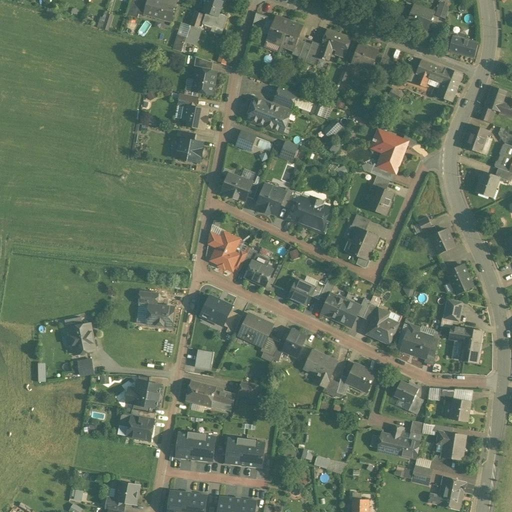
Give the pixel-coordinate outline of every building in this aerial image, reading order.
[(142,0),(132,0),(128,14),(138,17),(140,12),(139,12),(142,0)] [(149,0),(142,0),(139,12),(140,12),(146,14),(149,0)] [(169,0),(149,0),(146,14),(170,21),(176,2),(169,0)] [(223,1),(219,0),(207,0),(204,12),(207,13),(218,17),(223,1)] [(450,4),(441,1),(441,2),(437,15),(446,18),(450,4)] [(434,13),(415,5),(408,23),(427,30),(434,13)] [(115,14),(108,12),(106,18),(102,29),(110,31),(115,14)] [(204,15),(196,12),(191,26),(199,28),(204,15)] [(218,17),(207,13),(203,24),(213,27),(213,26),(224,30),(228,17),(219,14),(218,17)] [(268,17),(256,13),(253,27),(263,31),(268,17)] [(100,16),(96,27),(102,29),(106,18),(100,16)] [(290,22),(276,17),(267,40),(281,45),(290,22)] [(304,27),(290,22),(281,45),(294,50),(295,51),(299,39),(304,27)] [(199,28),(191,26),(188,37),(186,43),(196,46),(201,29),(199,28)] [(351,38),(328,30),(322,45),(333,49),(336,50),(346,53),(351,38)] [(188,37),(180,35),(180,33),(179,33),(174,50),(182,53),(185,42),(186,43),(188,37)] [(477,44),(453,37),(449,52),(473,59),(477,44)] [(305,42),(299,39),(295,51),(294,50),(293,54),(300,57),(305,42)] [(312,45),(305,42),(300,57),(298,60),(305,62),(312,45)] [(312,45),(305,62),(315,66),(319,57),(318,57),(322,45),(313,42),(312,45)] [(379,51),(360,44),(353,63),(371,70),(379,51)] [(333,49),(322,45),(318,57),(319,57),(329,61),(333,49)] [(163,52),(160,47),(153,51),(156,56),(163,52)] [(227,58),(221,56),(219,62),(225,64),(227,58)] [(213,63),(196,58),(195,66),(212,70),(213,63)] [(399,65),(383,58),(378,69),(394,76),(399,65)] [(447,69),(422,60),(418,72),(417,74),(420,75),(430,79),(441,84),(447,69)] [(346,63),(340,80),(346,82),(352,66),(346,63)] [(463,75),(447,68),(447,69),(441,84),(439,90),(437,96),(453,102),(463,75)] [(216,73),(198,69),(195,84),(198,84),(197,92),(212,94),(216,73)] [(418,72),(408,69),(404,79),(416,83),(420,75),(417,74),(418,72)] [(430,79),(420,75),(416,83),(426,87),(427,85),(430,79)] [(441,84),(430,79),(427,85),(435,88),(439,90),(441,84)] [(306,86),(299,83),(296,91),(304,94),(306,86)] [(507,91),(492,86),(485,107),(492,109),(496,111),(500,112),(503,102),(507,91)] [(297,93),(280,87),(274,101),(291,108),(297,93)] [(403,94),(394,89),(390,96),(399,101),(403,94)] [(154,90),(145,94),(149,102),(158,98),(154,90)] [(198,98),(181,95),(179,105),(187,107),(187,106),(197,108),(198,98)] [(291,112),(257,98),(249,120),(283,133),(291,112)] [(511,98),(509,104),(503,102),(500,112),(511,116),(511,98)] [(331,110),(314,104),(311,112),(328,118),(331,110)] [(197,108),(187,106),(187,107),(186,114),(187,116),(183,119),(182,126),(205,130),(206,123),(208,123),(209,117),(208,117),(209,110),(197,108)] [(492,109),(485,107),(481,120),(492,123),(494,118),(490,117),(492,109)] [(341,126),(333,120),(326,131),(334,137),(341,126)] [(489,131),(472,125),(464,148),(481,154),(489,131)] [(196,134),(178,131),(177,139),(181,139),(195,142),(196,134)] [(256,136),(242,131),(237,146),(251,151),(256,136)] [(408,142),(379,131),(376,140),(373,138),(372,140),(375,142),(371,152),(383,157),(379,166),(393,171),(396,172),(408,142)] [(195,142),(181,139),(177,159),(199,163),(200,156),(202,157),(203,150),(202,150),(203,143),(195,142)] [(298,146),(287,142),(281,156),(293,161),(298,146)] [(506,144),(496,167),(499,168),(498,169),(509,173),(509,172),(511,164),(511,146),(506,145),(506,144)] [(372,167),(364,164),(362,170),(369,173),(372,167)] [(379,166),(375,164),(371,173),(378,176),(390,181),(393,171),(379,166)] [(511,173),(509,173),(498,169),(496,176),(499,177),(499,178),(511,182),(511,178),(511,173)] [(496,176),(483,171),(483,172),(484,172),(480,184),(478,183),(479,184),(476,192),(475,191),(475,192),(495,199),(498,191),(495,190),(499,178),(499,177),(496,176)] [(253,183),(230,174),(222,192),(230,195),(230,197),(237,200),(238,198),(246,201),(247,198),(253,184),(253,183)] [(390,181),(378,176),(374,185),(377,186),(386,190),(390,181)] [(253,184),(247,198),(254,200),(259,186),(253,184)] [(285,192),(266,185),(257,207),(264,210),(263,211),(270,214),(271,212),(277,215),(281,206),(286,192),(285,192)] [(377,186),(368,208),(387,216),(393,203),(391,202),(395,193),(386,190),(377,186)] [(295,192),(286,188),(285,192),(286,192),(281,206),(289,209),(292,202),(295,192)] [(298,205),(292,220),(293,221),(320,231),(321,231),(325,221),(330,209),(322,205),(323,202),(312,198),(310,203),(300,199),(298,205)] [(289,209),(285,219),(293,222),(293,221),(292,220),(298,205),(292,202),(289,209)] [(370,220),(358,215),(353,227),(358,229),(359,228),(365,231),(370,220)] [(428,218),(419,222),(423,231),(433,226),(428,218)] [(331,223),(325,221),(321,231),(320,231),(320,232),(326,235),(331,223)] [(365,231),(359,228),(358,229),(353,241),(349,239),(344,251),(360,257),(368,261),(368,260),(378,236),(365,231)] [(447,229),(430,237),(439,254),(455,246),(447,229)] [(222,238),(211,232),(209,244),(217,248),(222,238)] [(217,248),(211,261),(233,271),(234,268),(240,255),(234,253),(239,243),(223,235),(222,238),(217,248)] [(270,263),(274,251),(263,247),(259,259),(270,263)] [(248,254),(243,264),(250,268),(253,261),(254,261),(258,252),(251,248),(248,254)] [(246,253),(242,251),(240,255),(234,268),(240,271),(243,264),(248,254),(246,253)] [(298,251),(289,253),(292,262),(301,259),(298,251)] [(368,261),(360,257),(357,265),(364,268),(368,267),(370,261),(368,260),(368,261)] [(254,261),(253,261),(250,268),(246,277),(266,286),(273,270),(272,270),(272,267),(268,265),(265,266),(254,261)] [(464,265),(448,272),(452,281),(451,282),(457,294),(466,290),(465,287),(465,286),(472,284),(464,265)] [(305,283),(298,279),(289,297),(307,306),(312,297),(315,289),(305,284),(305,283)] [(326,285),(320,297),(328,301),(331,294),(336,285),(328,281),(326,285)] [(315,289),(312,297),(319,300),(320,297),(326,285),(318,282),(315,289)] [(159,294),(141,292),(139,304),(150,305),(157,306),(159,294)] [(331,294),(328,301),(327,304),(322,313),(323,315),(328,317),(330,316),(336,319),(346,299),(338,295),(337,296),(331,294)] [(427,297),(419,295),(416,303),(424,306),(427,297)] [(233,307),(211,296),(201,316),(202,316),(210,320),(211,318),(224,324),(223,326),(224,326),(231,311),(233,307)] [(362,306),(346,299),(336,319),(343,323),(343,324),(352,328),(362,306)] [(446,312),(459,315),(462,303),(448,300),(446,312)] [(379,308),(370,304),(364,318),(372,322),(379,309),(379,308)] [(157,306),(150,305),(148,325),(173,328),(175,308),(157,306)] [(389,313),(379,309),(372,322),(373,322),(367,333),(389,343),(398,324),(386,318),(389,313)] [(243,317),(231,311),(224,326),(229,328),(227,332),(234,336),(243,317)] [(386,318),(398,324),(401,318),(389,312),(389,313),(386,318)] [(459,315),(446,312),(445,315),(449,316),(449,320),(455,321),(459,322),(460,315),(459,315)] [(273,325),(250,314),(240,335),(263,346),(268,337),(273,325)] [(454,327),(455,321),(449,320),(449,316),(445,315),(442,328),(452,330),(452,327),(454,327)] [(224,324),(211,318),(210,320),(202,316),(200,321),(221,331),(223,326),(224,324)] [(82,317),(65,321),(67,330),(70,329),(70,328),(83,326),(82,317)] [(83,326),(70,328),(70,329),(75,355),(96,351),(90,324),(83,326)] [(432,337),(418,332),(420,328),(411,324),(408,332),(402,349),(408,351),(408,350),(425,356),(427,352),(432,337)] [(454,327),(452,327),(452,330),(450,339),(453,340),(450,359),(478,363),(483,332),(454,327)] [(307,336),(293,330),(286,345),(283,351),(285,352),(297,357),(307,336)] [(404,330),(397,347),(402,349),(408,332),(404,330)] [(432,337),(427,352),(436,355),(440,335),(434,333),(432,337)] [(280,343),(270,338),(266,347),(264,353),(274,357),(280,343)] [(274,357),(274,359),(280,362),(285,352),(283,351),(286,345),(280,343),(274,357)] [(337,362),(314,351),(314,350),(314,349),(304,370),(305,370),(305,368),(319,374),(318,376),(319,376),(316,383),(325,387),(326,388),(330,379),(338,361),(337,362)] [(436,355),(427,352),(425,356),(423,361),(434,365),(436,355)] [(92,360),(79,362),(81,376),(94,373),(92,360)] [(216,368),(206,363),(202,370),(212,376),(216,368)] [(376,374),(356,365),(349,379),(346,384),(350,386),(351,383),(360,387),(360,388),(367,392),(376,374)] [(110,376),(101,376),(101,384),(110,384),(110,376)] [(349,379),(342,376),(340,383),(337,393),(341,394),(345,395),(350,386),(346,384),(349,379)] [(330,379),(326,388),(325,387),(323,392),(336,398),(337,393),(340,383),(330,379)] [(216,387),(192,381),(187,401),(211,407),(212,405),(213,400),(215,391),(216,387)] [(419,389),(402,381),(394,396),(412,404),(412,405),(416,396),(419,389)] [(150,384),(147,383),(146,383),(138,382),(137,390),(130,389),(130,390),(128,400),(127,402),(134,404),(152,407),(158,408),(162,386),(150,384)] [(256,385),(242,382),(239,395),(253,398),(256,385)] [(454,397),(454,399),(471,402),(473,389),(456,388),(455,390),(454,397)] [(441,400),(441,396),(441,389),(430,389),(429,399),(441,400)] [(228,394),(215,391),(213,400),(226,404),(228,394)] [(235,396),(228,394),(226,404),(233,405),(235,396)] [(416,396),(412,405),(412,404),(409,411),(417,415),(424,400),(416,396)] [(471,402),(454,399),(450,419),(468,422),(471,402)] [(231,410),(233,405),(226,404),(213,400),(212,405),(231,410)] [(152,407),(134,404),(133,410),(139,411),(151,413),(152,407)] [(151,413),(139,411),(138,417),(155,420),(156,414),(151,413)] [(138,417),(124,414),(121,416),(118,435),(151,442),(155,420),(138,417)] [(411,432),(421,435),(422,436),(424,424),(413,421),(411,432)] [(97,425),(88,426),(88,435),(97,434),(97,425)] [(453,428),(436,425),(435,432),(440,432),(453,434),(453,428)] [(404,429),(393,426),(390,436),(401,438),(403,432),(404,429)] [(189,433),(179,432),(176,458),(213,463),(217,437),(206,435),(205,438),(190,436),(189,433)] [(410,436),(405,435),(405,433),(403,432),(401,438),(403,438),(399,455),(416,459),(421,435),(411,432),(410,433),(411,433),(410,436)] [(453,434),(440,432),(438,444),(444,445),(442,457),(463,460),(466,436),(453,434)] [(390,436),(383,434),(379,452),(399,456),(399,455),(403,438),(401,438),(390,436)] [(239,439),(229,438),(225,464),(263,468),(266,442),(255,441),(254,444),(239,442),(239,439)] [(311,452),(303,450),(301,458),(309,459),(311,452)] [(331,459),(322,457),(319,468),(327,470),(331,459)] [(348,464),(331,459),(327,470),(341,474),(348,464)] [(432,470),(416,466),(414,472),(412,479),(412,480),(428,484),(432,470)] [(414,472),(407,470),(405,477),(412,479),(414,472)] [(474,485),(444,477),(440,496),(438,505),(459,510),(464,493),(473,495),(474,485)] [(139,486),(119,482),(117,492),(118,492),(117,499),(116,501),(126,503),(136,505),(139,486)] [(83,501),(85,490),(75,489),(73,499),(83,501)] [(205,511),(208,495),(170,490),(167,511),(205,511)] [(440,496),(432,494),(430,503),(438,505),(440,496)] [(256,511),(258,501),(220,496),(217,511),(256,511)] [(126,503),(116,501),(117,499),(109,498),(107,509),(110,510),(110,509),(124,511),(126,503)] [(362,499),(354,499),(353,511),(369,511),(370,500),(362,499)]
